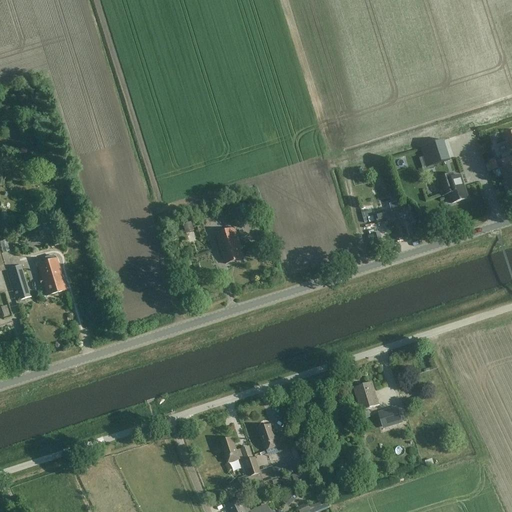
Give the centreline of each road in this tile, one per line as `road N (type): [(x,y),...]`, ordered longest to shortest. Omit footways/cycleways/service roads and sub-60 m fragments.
road 1 (unclassified): [(0,473),(511,307)]
road 2 (tertiary): [(0,386),(511,221)]
road 3 (track): [(363,269),(343,169),(326,148),(280,0)]
